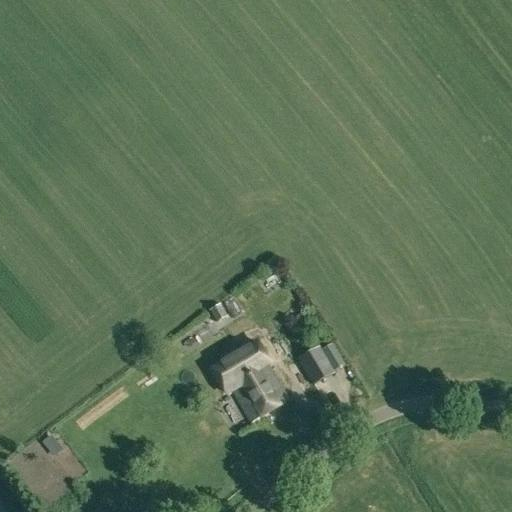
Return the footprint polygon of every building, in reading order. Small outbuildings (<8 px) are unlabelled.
[(210,312),(216,322),(237,310),(230,299),(210,312)] [(232,391),(251,423),(288,401),(267,365),(270,363),(258,343),(212,370),(226,394),(232,391)] [(335,373),(334,372),(343,366),(331,345),(321,351),(319,347),(299,360),(314,385),(335,373)] [(46,448),(55,441),(50,436),(42,443),(46,448)] [(126,456),(137,481),(155,473),(144,448),(126,456)]
